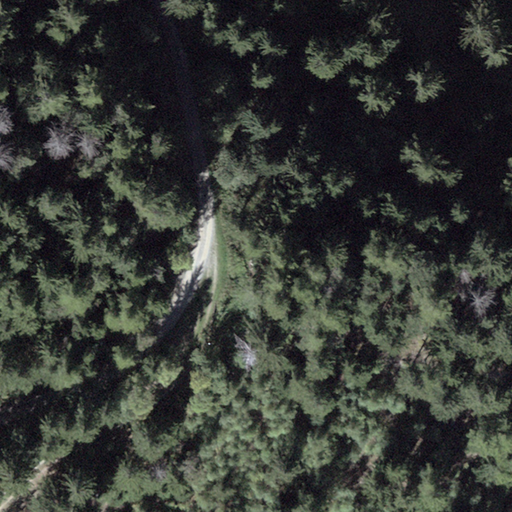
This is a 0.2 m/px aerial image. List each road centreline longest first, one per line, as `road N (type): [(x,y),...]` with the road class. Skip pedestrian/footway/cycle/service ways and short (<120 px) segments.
road 1 (track): [(155,0),(186,74),(205,190),(206,245),(193,281),(139,351),(74,391),(0,420)]
road 2 (track): [(0,507),(185,364),(211,295),(206,245)]
